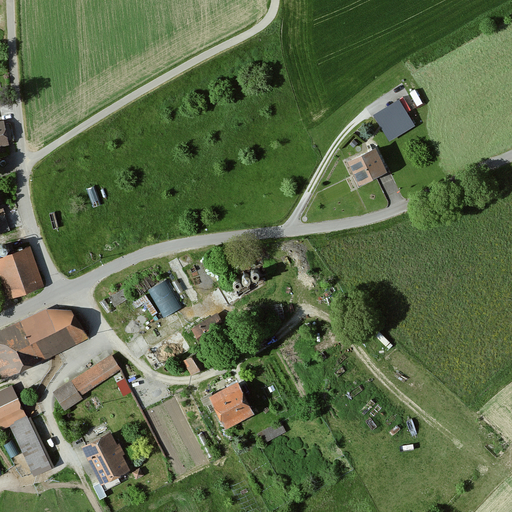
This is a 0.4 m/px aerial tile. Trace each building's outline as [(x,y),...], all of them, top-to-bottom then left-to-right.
[(402,111),(394,116),(395,118),(380,127),(387,140),(414,126),(408,115),(406,117),(402,111)] [(1,126),(0,122),(0,147),(4,147),(4,144),(11,142),(8,125),(1,126)] [(381,173),(371,149),(342,162),(353,186),(381,173)] [(38,286),(27,248),(0,255),(0,284),(3,296),(38,286)] [(170,277),(149,287),(163,316),(184,306),(170,277)] [(127,287),(110,293),(113,303),(130,297),(127,287)] [(217,310),(229,305),(221,287),(209,292),(217,310)] [(71,312),(41,309),(0,328),(0,373),(1,375),(38,358),(39,360),(51,354),(58,351),(84,339),(71,312)] [(196,350),(180,360),(188,372),(204,362),(196,350)] [(121,367),(112,352),(54,389),(66,408),(83,397),(80,393),(121,367)] [(126,375),(117,380),(124,394),(133,389),(126,375)] [(250,412),(234,381),(209,393),(207,391),(195,397),(203,413),(211,409),(220,427),(250,412)] [(21,401),(12,382),(0,387),(0,429),(7,426),(29,474),(50,464),(29,418),(21,401)] [(280,420),(263,429),(268,439),(285,430),(280,420)] [(113,444),(106,431),(77,446),(97,483),(126,469),(119,456),(122,454),(116,443),(113,444)]
